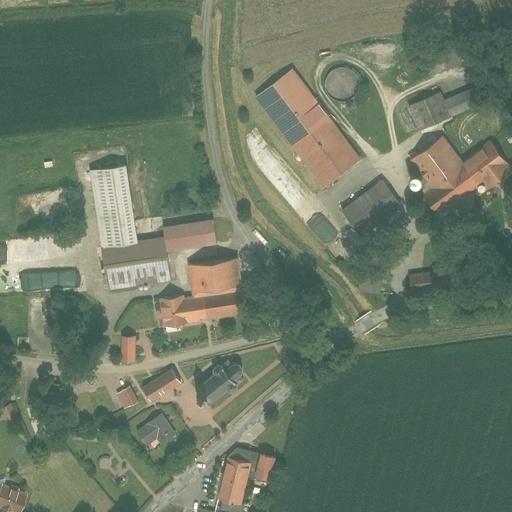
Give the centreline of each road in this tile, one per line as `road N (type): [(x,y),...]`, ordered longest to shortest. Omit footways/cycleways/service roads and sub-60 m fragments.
road 1 (unclassified): [(0,358),(113,370),(284,333),(345,341)]
road 2 (track): [(284,333),(272,273),(234,214),(218,169),(204,72),(208,0)]
road 3 (residential): [(153,511),(345,341)]
road 4 (residential): [(345,341),(383,312),(511,291)]
